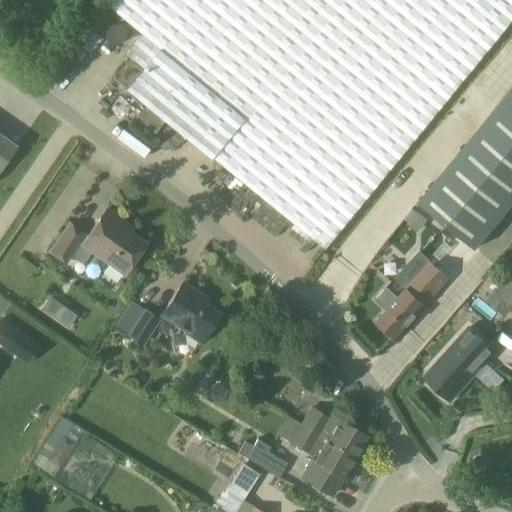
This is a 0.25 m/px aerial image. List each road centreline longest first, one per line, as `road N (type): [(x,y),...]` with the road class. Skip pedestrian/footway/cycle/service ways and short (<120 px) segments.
road 1 (unclassified): [(411,473),(351,358),(165,188),(72,121)]
road 2 (residential): [(72,121),(0,227)]
